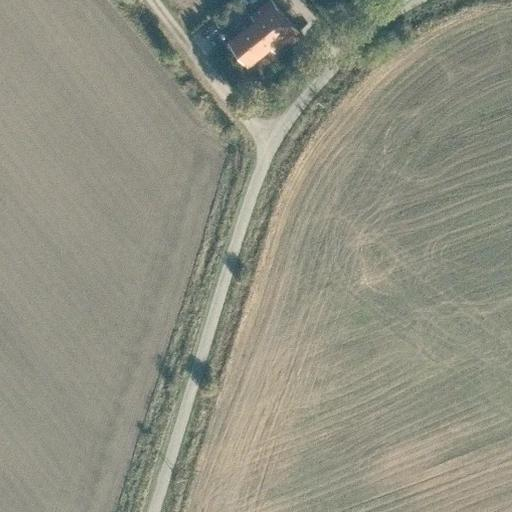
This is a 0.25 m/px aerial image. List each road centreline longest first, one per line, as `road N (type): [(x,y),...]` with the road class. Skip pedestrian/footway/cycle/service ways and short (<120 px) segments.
road 1 (unclassified): [(410,0),(361,21),(266,145),(196,323),(144,511)]
road 2 (track): [(149,0),(266,145)]
